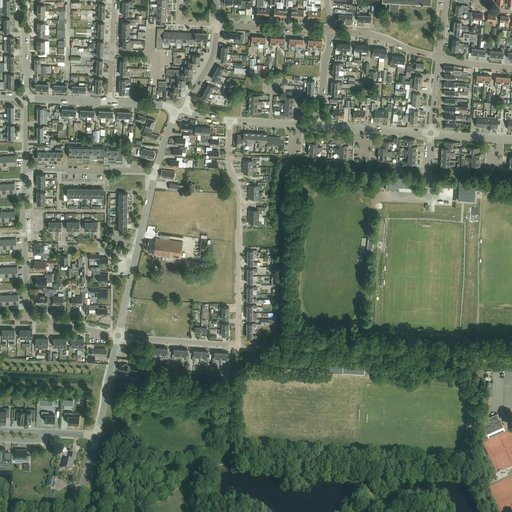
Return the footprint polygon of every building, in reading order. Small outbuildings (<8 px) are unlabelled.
[(247,6),(247,1),(239,0),(233,0),(225,0),(225,5),(228,5),(228,6),(233,6),(233,5),(239,5),(241,5),(241,8),(246,8),(247,6)] [(314,18),(315,4),(309,3),(309,0),(307,0),(307,6),(308,6),(312,7),(312,11),(309,10),(308,18),(314,18)] [(382,0),(382,1),(382,2),(390,3),(389,14),(399,15),(399,1),(414,2),(414,8),(420,8),(420,7),(421,7),(423,7),(423,3),(431,3),(431,0),(382,0)] [(37,11),(45,11),(45,10),(48,10),(48,5),(45,5),(44,5),(44,2),(39,2),(39,5),(37,5),(37,11)] [(468,10),(468,5),(462,5),(461,6),(456,5),(455,14),(461,15),(461,11),(465,11),(465,10),(468,10)] [(10,14),(10,7),(0,6),(0,14),(4,15),(4,14),(10,14)] [(346,14),(345,20),(352,21),(353,14),(353,15),(354,10),(351,10),(350,14),(346,14)] [(37,11),(37,17),(39,17),(39,20),(44,20),(44,17),(45,17),(45,11),(37,11)] [(364,15),(364,21),(371,22),(371,16),(372,16),(372,11),(369,11),(369,15),(364,15)] [(482,19),(483,13),(475,13),(474,18),(479,19),(478,23),(481,23),(482,19)] [(495,21),(496,15),(488,14),(487,20),(492,20),(491,25),(494,25),(495,21)] [(508,22),(509,16),(501,15),(500,21),(505,22),(504,26),(507,26),(508,22)] [(122,28),(130,28),(130,25),(136,25),(136,22),(139,22),(139,19),(131,19),(131,22),(122,21),(122,28)] [(37,23),(37,29),(45,29),(45,23),(44,23),(44,20),(39,20),(39,23),(37,23)] [(454,27),(470,29),(471,26),(466,26),(462,25),(460,25),(461,22),(455,21),(454,27)] [(45,34),(45,29),(37,29),(37,35),(39,35),(39,38),(44,38),(48,38),(48,34),(45,34)] [(223,35),(223,37),(224,38),(236,39),(235,43),(243,44),(244,40),(240,40),(240,34),(229,33),(229,34),(224,33),(224,34),(223,35)] [(251,42),(251,47),(254,47),(254,45),(254,43),(259,43),(259,37),(252,36),(252,42),(251,42)] [(44,41),(44,38),(39,38),(39,41),(37,41),(37,47),(45,47),(45,41),(44,41)] [(289,45),(289,49),(291,49),(291,45),(296,45),(297,39),(290,38),(289,45)] [(122,40),(122,46),(125,46),(125,49),(132,50),(132,47),(133,47),(134,43),(136,43),(136,41),(129,40),(122,40)] [(343,49),(344,43),(337,43),(336,49),(335,53),(338,53),(338,49),(343,49)] [(362,51),(362,45),(355,44),(355,50),(354,50),(354,55),(358,55),(359,50),(362,51)] [(478,49),(478,55),(484,55),(485,50),(486,50),(486,45),(484,45),(483,49),(478,49)] [(45,53),(45,47),(37,47),(37,53),(39,53),(39,56),(44,56),(47,56),(47,53),(45,53)] [(497,51),(496,57),(503,57),(503,51),(504,51),(504,47),(502,47),(501,51),(497,51)] [(379,55),(380,49),(373,48),(373,54),(372,54),(372,59),(374,59),(375,54),(379,55)] [(221,53),(221,61),(226,61),(226,62),(231,63),(231,60),(227,59),(227,54),(221,53)] [(397,67),(398,62),(398,56),(392,55),(391,61),(390,61),(390,66),(397,67)] [(423,70),(424,63),(416,63),(416,66),(407,65),(406,72),(410,72),(416,73),(417,69),(423,70)] [(46,65),(40,66),(35,65),(35,72),(40,72),(40,75),(46,75),(46,65)] [(219,66),(215,72),(220,75),(223,70),(227,73),(228,70),(224,68),(224,69),(219,66)] [(462,71),(462,70),(454,70),(454,66),(444,66),(443,67),(443,68),(444,69),(444,71),(451,71),(451,74),(461,74),(462,71)] [(120,67),(120,74),(125,74),(125,75),(129,75),(129,72),(126,72),(126,67),(120,67)] [(333,70),(332,77),(338,77),(338,78),(343,78),(343,76),(343,73),(339,73),(339,71),(333,70)] [(215,72),(212,79),(217,82),(221,85),(222,82),(220,81),(221,79),(219,78),(220,75),(215,72)] [(476,81),(476,85),(479,85),(479,81),(483,81),(484,75),(477,75),(477,81),(476,81)] [(91,77),(91,80),(96,80),(95,85),(102,86),(102,79),(96,79),(96,78),(91,77)] [(304,79),(304,82),(309,82),(308,87),(314,87),(314,81),(309,80),(304,79)] [(422,82),(410,81),(405,80),(405,84),(410,85),(409,90),(418,91),(418,88),(421,88),(422,82)] [(42,84),(41,90),(48,90),(48,84),(50,84),(50,81),(47,81),(47,84),(42,84)] [(52,81),(52,85),(53,85),(53,91),(60,91),(60,85),(55,85),(55,81),(52,81)] [(60,85),(60,91),(67,91),(67,85),(69,86),(69,82),(65,82),(65,85),(60,85)] [(70,82),(70,86),(72,86),(72,91),(78,92),(79,86),(74,86),(74,82),(70,82)] [(79,86),(78,92),(85,92),(85,86),(87,86),(87,83),(84,83),(83,86),(79,86)] [(205,90),(206,91),(211,93),(213,88),(217,90),(218,88),(214,86),(214,87),(209,84),(205,90)] [(211,93),(206,91),(205,90),(202,97),(207,99),(207,100),(211,102),(212,100),(208,98),(211,93)] [(420,99),(420,93),(417,93),(418,91),(409,90),(409,95),(407,95),(407,97),(409,97),(408,98),(420,99)] [(419,106),(420,99),(408,98),(408,101),(412,101),(411,104),(408,104),(407,107),(416,108),(416,105),(419,106)] [(372,103),(371,110),(374,111),(374,119),(380,120),(381,110),(377,109),(378,107),(375,106),(375,103),(372,103)] [(381,110),(380,120),(387,120),(388,111),(391,112),(391,104),(388,104),(388,107),(385,107),(385,110),(381,110)] [(416,108),(407,107),(407,109),(406,109),(405,115),(418,117),(418,110),(415,109),(416,108)] [(483,127),(483,122),(484,116),(480,116),(480,113),(477,113),(478,109),(474,109),(474,116),(477,117),(476,126),(483,127)] [(501,118),(501,111),(498,111),(498,114),(495,114),(495,117),(491,117),(490,128),(497,128),(498,118),(501,118)] [(116,117),(116,121),(119,121),(119,117),(124,118),(124,112),(117,112),(117,117),(116,117)] [(144,122),(146,117),(138,114),(136,120),(144,122)] [(148,118),(145,126),(152,128),(155,120),(148,118)] [(145,126),(142,135),(158,141),(159,136),(151,133),(153,128),(152,128),(145,126)] [(195,134),(210,135),(210,127),(195,126),(195,134)] [(219,145),(219,139),(212,138),(213,135),(201,135),(201,141),(210,141),(210,145),(212,145),(219,145)] [(122,159),(123,150),(104,149),(104,148),(69,148),(69,157),(104,158),(104,159),(122,159)] [(152,157),(153,158),(154,153),(153,152),(153,151),(142,148),(140,156),(151,159),(152,157)] [(170,160),(170,166),(178,167),(185,167),(185,162),(182,162),(183,160),(183,157),(177,157),(177,160),(170,160)] [(243,160),(243,167),(253,167),(253,163),(256,163),(256,160),(260,160),(260,157),(252,157),(252,160),(243,160)] [(206,162),(206,165),(209,165),(209,168),(218,169),(218,162),(212,162),(212,159),(210,159),(206,159),(206,162)] [(243,167),(243,173),(252,173),(252,176),(260,177),(260,173),(256,173),(256,171),(253,170),(253,167),(243,167)] [(175,171),(162,170),(161,177),(162,177),(162,178),(174,180),(175,171)] [(387,177),(386,190),(399,191),(399,187),(415,188),(416,178),(391,177),(387,177)] [(484,181),(459,180),(458,200),(474,201),(475,190),(484,190),(484,181)] [(249,185),(249,192),(259,192),(259,188),(262,188),(262,185),(266,185),(266,182),(258,182),(258,185),(249,185)] [(169,189),(178,191),(179,184),(170,183),(169,189)] [(249,192),(249,198),(258,198),(258,201),(265,202),(265,198),(262,198),(262,196),(259,195),(259,192),(249,192)] [(249,210),(249,216),(259,217),(259,213),(262,213),(262,210),(265,210),(265,207),(258,207),(258,210),(249,210)] [(249,216),(249,223),(257,223),(257,226),(265,226),(265,223),(262,223),(262,220),(259,220),(259,217),(249,216)] [(261,237),(262,232),(267,232),(267,228),(257,228),(257,231),(249,231),(249,237),(261,237)] [(261,242),(261,237),(249,237),(248,242),(257,242),(257,245),(267,245),(267,242),(261,242)] [(148,241),(147,251),(151,251),(151,253),(156,254),(156,255),(160,255),(160,256),(173,257),(181,258),(183,242),(172,240),(156,238),(155,242),(148,241)] [(34,245),(34,249),(35,249),(35,254),(41,255),(41,258),(48,258),(48,253),(44,253),(44,245),(39,245),(34,245)] [(108,265),(108,258),(100,258),(100,254),(93,254),(89,254),(89,259),(93,260),(93,257),(98,257),(98,265),(108,265)] [(75,256),(75,265),(78,265),(78,269),(80,269),(80,277),(84,277),(85,269),(82,268),(82,266),(82,257),(75,256)] [(42,269),(42,270),(46,270),(47,262),(35,262),(35,269),(42,269)] [(36,278),(36,286),(46,286),(46,282),(52,282),(52,275),(45,274),(45,278),(42,278),(36,278)] [(91,288),(91,293),(98,293),(98,299),(107,299),(108,291),(100,291),(100,288),(91,288)] [(45,296),(36,296),(36,305),(47,305),(47,301),(50,301),(50,289),(43,289),(43,292),(45,292),(45,296)] [(50,289),(50,301),(50,302),(53,302),(53,305),(63,305),(63,297),(63,294),(58,294),(58,297),(53,297),(53,292),(56,292),(56,289),(50,289)] [(72,297),(72,305),(82,305),(82,303),(85,303),(85,291),(82,291),(82,297),(72,297)] [(95,309),(95,312),(95,313),(96,314),(98,314),(98,315),(104,315),(104,316),(106,316),(107,316),(107,315),(107,308),(98,308),(98,305),(89,305),(85,305),(85,312),(89,313),(89,309),(95,309)] [(160,354),(161,348),(154,347),(153,353),(152,353),(152,357),(157,358),(157,353),(160,354)] [(161,348),(160,354),(165,354),(165,358),(168,359),(168,354),(167,354),(168,348),(161,348)] [(172,354),(172,359),(175,359),(175,355),(180,355),(181,349),(174,349),(173,354),(172,354)] [(181,349),(180,355),(186,356),(186,360),(188,360),(189,356),(188,355),(188,350),(181,349)] [(193,356),(192,360),(195,361),(195,356),(201,357),(201,351),(194,350),(194,356),(193,356)] [(201,351),(201,357),(206,357),(206,361),(209,362),(209,357),(208,357),(208,351),(201,351)] [(213,357),(213,362),(215,362),(216,358),(221,358),(222,352),(214,352),(214,357),(213,357)] [(222,352),(221,358),(227,359),(226,363),(229,363),(229,359),(228,358),(229,353),(222,352)] [(364,374),(364,364),(343,363),(329,362),(328,373),(342,373),(364,374)] [(120,363),(119,369),(127,371),(129,372),(130,370),(132,371),(142,373),(143,366),(133,364),(133,366),(128,365),(124,364),(120,363)] [(0,411),(0,416),(0,421),(6,421),(6,415),(9,416),(10,408),(4,408),(4,411),(0,411)] [(24,422),(25,412),(20,412),(21,409),(15,408),(14,416),(18,416),(17,422),(24,422)] [(25,412),(24,422),(31,423),(31,417),(35,417),(35,409),(28,409),(28,412),(25,412)] [(45,422),(55,422),(55,415),(48,414),(49,412),(42,412),(42,418),(45,418),(45,422)] [(65,412),(65,418),(68,418),(67,423),(79,424),(80,416),(72,415),(72,412),(65,412)] [(500,420),(497,414),(488,418),(489,421),(485,422),(485,423),(482,425),(486,433),(503,426),(501,420),(500,420)] [(5,448),(0,448),(0,462),(9,463),(10,457),(5,456),(5,448)] [(27,455),(27,449),(23,449),(23,450),(16,450),(15,457),(24,458),(24,462),(30,462),(30,455),(27,455)] [(70,470),(71,468),(72,468),(76,455),(70,453),(69,459),(64,458),(62,468),(70,470)] [(49,477),(47,486),(54,488),(56,479),(49,477)]
